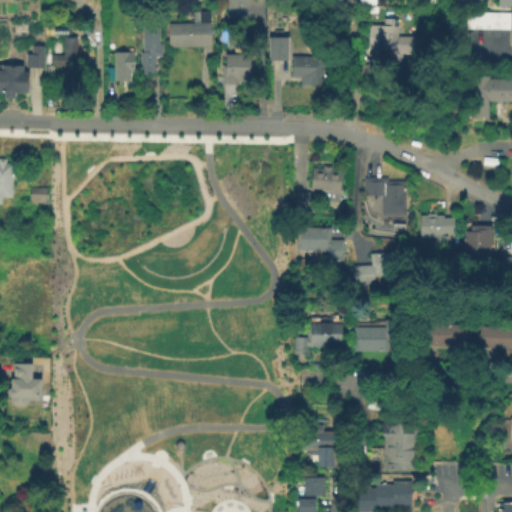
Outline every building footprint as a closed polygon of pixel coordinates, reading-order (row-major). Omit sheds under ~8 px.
[(248,0),(248,5),(244,5),(244,18),(224,18),(224,0),(248,0)] [(209,45),(167,45),(167,22),(192,21),(192,9),(208,8),(209,45)] [(508,27),(464,26),(465,10),(508,11),(508,27)] [(154,72),(138,72),(138,50),(141,50),(141,22),(157,22),(157,42),(160,42),(160,55),(154,55),(154,72)] [(417,52),(399,51),(399,58),(380,57),(380,47),(366,47),(366,22),(395,22),(395,34),(417,34),(417,52)] [(50,63),(50,52),(61,53),(62,35),(75,35),(75,68),(61,68),(61,63),(50,63)] [(286,58),(266,58),(267,35),(286,35),(286,58)] [(41,66),(24,66),(24,52),(30,52),(30,44),(42,44),(41,66)] [(299,84),(299,74),(290,74),(290,54),(311,53),(311,47),(325,47),(326,84),(299,84)] [(112,80),(112,50),(132,50),(132,71),(128,71),(128,79),(112,80)] [(249,79),(235,79),(235,83),(219,83),(219,63),(223,63),(223,52),(249,52),(249,79)] [(26,91),(13,91),(13,96),(3,96),(3,90),(0,89),(0,62),(21,63),(21,69),(26,69),(26,91)] [(57,82),(46,83),(46,67),(56,66),(57,82)] [(511,99),(486,99),(485,117),(467,116),(468,73),(487,73),(487,76),(511,76),(511,99)] [(0,156),(4,156),(4,160),(11,160),(11,195),(0,195),(0,156)] [(336,200),(321,198),(322,192),(313,191),(310,210),(293,208),(295,188),(307,189),(310,166),(320,167),(320,163),(330,164),(329,167),(340,168),(336,200)] [(380,214),(379,193),(362,193),(362,176),(385,176),(385,179),(405,179),(405,214),(380,214)] [(46,186),(45,205),(28,205),(28,186),(46,186)] [(451,232),(441,232),(441,241),(432,241),(432,235),(418,235),(418,214),(424,214),(424,211),(433,211),(433,213),(442,213),(442,216),(451,216),(451,232)] [(403,230),(390,229),(390,221),(403,222),(403,230)] [(341,237),(341,261),(310,260),(310,249),(294,249),(294,223),(328,224),(328,237),(341,237)] [(491,252),(468,251),(468,224),(491,225),(491,252)] [(373,282),(351,284),(349,265),(369,264),(368,251),(393,249),(395,273),(372,275),(373,282)] [(463,343),(424,342),(424,319),(464,319),(463,343)] [(339,345),(305,345),(305,355),(291,355),(291,335),(305,335),(305,321),(339,321),(339,345)] [(398,345),(385,345),(385,350),(350,350),(350,325),(383,325),(383,321),(398,321),(398,345)] [(511,352),(505,352),(505,347),(476,345),(477,324),(511,325),(511,352)] [(38,396),(24,397),(24,404),(8,404),(7,376),(11,376),(11,361),(30,361),(30,378),(40,378),(40,390),(37,390),(38,396)] [(511,449),(501,449),(502,418),(508,418),(508,416),(511,416),(511,449)] [(418,420),(417,469),(382,469),(382,443),(378,443),(379,420),(418,420)] [(332,466),(315,466),(315,453),(303,453),(303,448),(298,448),(298,428),(302,428),(302,422),(320,423),(320,428),(336,428),(336,446),(332,446),(332,466)] [(366,448),(352,449),(352,432),(366,432),(366,448)] [(322,492),(302,493),(302,475),(322,475),(322,492)] [(373,511),(354,511),(355,486),(371,487),(372,483),(390,483),(390,478),(410,479),(409,504),(391,504),(391,508),(373,508),(373,511)] [(313,511),(296,511),(295,497),(313,497),(313,511)] [(511,511),(495,511),(495,507),(500,507),(500,501),(511,501),(511,511)]
